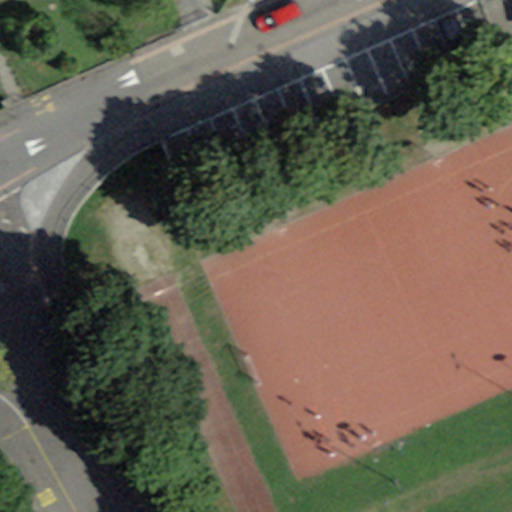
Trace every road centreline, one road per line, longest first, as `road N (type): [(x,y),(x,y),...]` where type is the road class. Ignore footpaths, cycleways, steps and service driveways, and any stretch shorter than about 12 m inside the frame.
road 1 (residential): [(0,157),(359,0)]
road 2 (unclassified): [(105,511),(0,317)]
